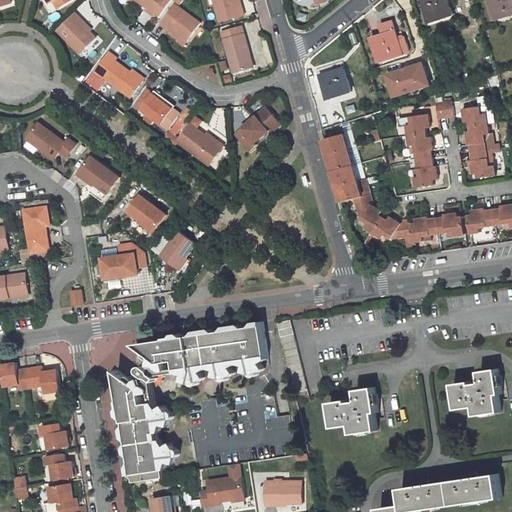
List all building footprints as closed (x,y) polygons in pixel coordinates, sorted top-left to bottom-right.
[(12,0),(0,0),(0,8),(14,3),(12,0)] [(52,0),(55,4),(58,2),(61,8),(75,0),(52,0)] [(139,0),(150,8),(149,11),(157,16),(167,0),(139,0)] [(217,0),(224,24),(248,17),(246,9),(243,10),(240,0),(217,0)] [(424,0),(432,21),(455,14),(450,0),(424,0)] [(511,0),(489,0),(496,19),(511,13),(511,0)] [(205,24),(179,6),(164,26),(171,31),(174,29),(185,37),(192,42),(205,24)] [(61,33),(84,56),(100,40),(94,34),(84,23),(86,21),(79,15),(61,33)] [(381,62),(406,54),(397,30),(394,20),(382,24),(385,33),(373,37),(381,62)] [(84,23),(94,34),(96,31),(86,21),(84,23)] [(185,37),(174,29),(171,31),(184,40),(185,37)] [(225,34),(237,74),(254,69),(251,57),(254,56),(248,35),(242,36),(240,30),(225,34)] [(107,79),(135,99),(147,82),(136,74),(120,62),(122,59),(114,54),(99,75),(106,80),(107,79)] [(396,97),(435,85),(428,60),(388,72),(396,97)] [(330,99),(354,91),(346,67),(322,75),(330,99)] [(150,79),(137,71),(136,74),(147,82),(150,79)] [(139,106),(145,111),(158,95),(151,90),(139,106)] [(145,111),(173,132),(185,116),(178,110),(164,100),(167,97),(160,92),(158,95),(145,111)] [(167,97),(164,100),(178,110),(180,107),(167,97)] [(457,115),(455,101),(446,102),(448,117),(457,115)] [(448,117),(446,102),(438,103),(440,118),(448,117)] [(472,125),(490,123),(488,112),(483,113),(482,105),(465,108),(467,122),(472,121),(472,125)] [(272,109),(262,117),(264,120),(275,112),(272,109)] [(275,135),(286,126),(275,112),(264,120),(262,117),(241,135),(254,152),(261,147),(259,145),(274,133),(275,135)] [(411,134),(429,131),(429,126),(433,126),(430,113),(401,117),(402,124),(409,123),(411,134)] [(42,148),(57,160),(63,152),(70,157),(80,144),(73,138),(70,143),(43,122),(31,137),(43,146),(42,148)] [(488,150),(486,134),(492,134),(490,123),(472,125),(473,130),(468,131),(470,145),(473,144),(474,152),(488,150)] [(185,146),(214,167),(230,147),(223,142),(221,145),(211,137),(197,127),(184,145),(185,146)] [(417,144),(418,152),(419,160),(435,158),(434,150),(436,149),(434,135),(430,136),(429,131),(411,134),(412,145),(417,144)] [(329,154),(351,148),(347,132),(325,138),(329,154)] [(176,145),(182,137),(177,133),(170,141),(176,145)] [(211,137),(221,145),(223,142),(213,134),(211,137)] [(30,139),(42,148),(43,146),(31,137),(30,139)] [(176,145),(182,150),(185,146),(184,145),(181,143),(184,138),(182,137),(176,145)] [(334,170),(355,164),(351,148),(329,154),(334,170)] [(491,166),(488,150),(474,152),(475,160),(473,161),(475,174),(479,173),(480,178),(497,175),(495,165),(491,166)] [(95,182),(112,195),(124,178),(95,157),(83,173),(95,182)] [(419,160),(422,175),(417,176),(418,186),(435,184),(435,179),(440,179),(438,165),(436,166),(435,158),(419,160)] [(339,186),(360,180),(355,164),(334,170),(339,186)] [(360,180),(364,195),(372,193),(367,178),(360,180)] [(364,195),(360,180),(339,186),(343,201),(355,198),(364,195)] [(112,195),(95,182),(89,190),(106,203),(112,195)] [(383,211),(371,203),(370,201),(374,201),(372,193),(364,195),(355,198),(357,205),(359,205),(361,215),(363,216),(362,218),(368,222),(365,226),(374,232),(385,217),(381,214),(383,211)] [(132,213),(158,233),(170,216),(144,197),(132,213)] [(511,205),(503,207),(503,209),(496,210),(498,225),(511,222),(511,205)] [(52,251),(49,227),(53,226),(51,207),(28,210),(34,253),(52,251)] [(481,227),(490,226),(498,225),(496,210),(488,211),(488,209),(473,211),(474,215),(469,216),(472,233),(482,232),(481,227)] [(467,234),(464,216),(458,217),(458,213),(445,215),(445,217),(438,218),(440,233),(447,232),(455,231),(456,236),(467,234)] [(402,223),(391,216),(388,219),(385,217),(374,232),(383,237),(386,232),(394,238),(395,236),(397,237),(406,236),(406,238),(414,237),(412,224),(412,220),(404,221),(404,223),(402,223)] [(430,217),(416,219),(417,223),(412,224),(414,237),(415,242),(425,240),(424,235),(440,233),(438,218),(430,219),(430,217)] [(359,223),(365,226),(368,222),(362,218),(359,223)] [(0,227),(0,250),(12,249),(9,227),(0,227)] [(182,270),(191,258),(200,245),(183,233),(165,257),(182,270)] [(142,253),(106,258),(110,282),(128,280),(127,277),(145,275),(142,253)] [(188,275),(197,262),(191,258),(182,270),(188,275)] [(31,273),(0,277),(0,299),(14,298),(14,295),(33,293),(31,273)] [(88,303),(86,290),(76,292),(77,305),(88,303)] [(309,393),(292,317),(278,321),(295,396),(309,393)] [(212,328),(194,331),(191,335),(184,336),(182,333),(174,334),(173,336),(167,338),(165,339),(136,343),(146,351),(155,358),(152,361),(152,365),(158,365),(164,370),(168,369),(167,362),(176,360),(177,368),(178,369),(185,368),(186,373),(185,379),(191,381),(191,383),(192,384),(194,385),(195,385),(196,385),(197,384),(199,380),(205,377),(202,371),(202,365),(215,363),(216,369),(216,370),(214,376),(222,378),(222,381),(225,381),(228,379),(229,378),(229,376),(235,372),(233,367),(233,366),(232,360),(244,358),(245,364),(245,366),(243,371),(251,373),(252,374),(252,375),(254,376),(255,376),(258,374),(258,372),(258,371),(264,368),(264,366),(262,364),(261,362),(260,356),(267,355),(262,321),(254,322),(251,326),(245,327),(242,324),(224,326),(221,330),(214,332),(212,328)] [(155,358),(146,351),(146,356),(152,361),(155,358)] [(158,365),(152,365),(153,370),(153,371),(147,376),(142,378),(144,385),(147,384),(151,388),(151,392),(150,392),(152,401),(153,401),(154,409),(160,408),(156,401),(154,386),(151,384),(151,383),(151,382),(151,381),(152,380),(152,379),(153,379),(152,378),(154,374),(155,375),(157,373),(160,372),(163,374),(178,372),(186,373),(185,368),(178,369),(177,368),(168,369),(164,370),(158,365)] [(142,372),(147,376),(153,371),(146,366),(144,366),(143,366),(141,368),(141,370),(141,371),(142,372)] [(26,370),(18,372),(18,368),(3,371),(6,388),(21,386),(21,392),(29,390),(26,370)] [(60,392),(56,370),(44,372),(43,368),(34,369),(37,389),(45,388),(46,395),(60,392)] [(485,379),(457,384),(461,410),(478,407),(479,415),(505,411),(502,394),(505,393),(501,368),(484,370),(485,379)] [(37,389),(34,369),(26,370),(29,390),(37,389)] [(124,418),(125,425),(122,429),(123,437),(127,440),(128,444),(160,439),(158,432),(157,425),(162,424),(165,424),(169,426),(171,419),(173,418),(174,416),(174,414),(173,412),(172,411),(171,410),(169,410),(166,405),(160,408),(154,409),(153,401),(152,401),(145,403),(144,393),(150,392),(151,392),(151,388),(147,384),(144,385),(142,378),(138,380),(135,383),(127,377),(117,369),(121,398),(120,402),(121,406),(119,409),(120,416),(124,418)] [(160,385),(163,381),(161,379),(165,375),(163,374),(160,372),(157,373),(155,375),(154,374),(152,378),(153,379),(152,379),(152,380),(151,381),(151,382),(151,383),(151,384),(154,386),(156,387),(158,384),(160,385)] [(138,380),(132,375),(127,377),(135,383),(138,380)] [(358,396),(331,400),(334,425),(351,422),(352,432),(377,428),(375,411),(379,410),(375,385),(357,387),(358,396)] [(41,452),(70,448),(68,432),(62,433),(60,425),(41,428),(42,436),(39,437),(41,452)] [(175,463),(177,455),(178,454),(179,453),(180,452),(179,450),(178,448),(175,448),(172,441),(167,445),(166,445),(160,446),(160,439),(128,444),(125,448),(126,453),(130,456),(131,463),(128,467),(129,475),(133,478),(134,482),(165,477),(165,470),(164,463),(169,462),(171,462),(175,463)] [(51,466),(53,481),(75,477),(73,462),(67,463),(66,455),(46,458),(47,467),(51,466)] [(221,502),(245,498),(242,476),(240,464),(230,465),(232,478),(208,482),(210,491),(202,493),(204,507),(222,504),(221,502)] [(404,511),(405,510),(502,497),(499,473),(401,486),(404,503),(381,506),(381,511),(404,511)] [(28,475),(16,477),(19,498),(32,496),(28,475)] [(276,504),(287,504),(303,504),(303,481),(267,481),(267,506),(276,506),(276,504)] [(74,499),(72,484),(49,488),(52,503),(59,502),(60,511),(80,507),(78,498),(74,499)] [(174,511),(171,497),(153,500),(155,511),(174,511)]
